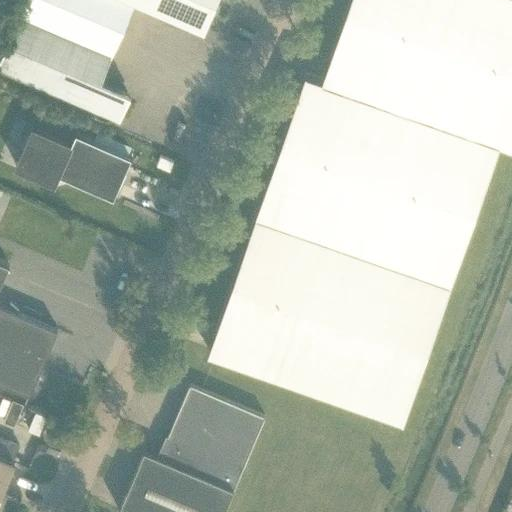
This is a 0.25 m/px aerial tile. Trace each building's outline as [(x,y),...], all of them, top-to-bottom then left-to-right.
[(24,0),(17,18),(111,57),(134,0),(24,0)] [(215,0),(148,0),(205,24),(215,0)] [(305,72),(256,211),(208,350),(402,417),(498,140),(511,144),(511,0),(349,0),(322,78),(305,72)] [(101,80),(111,57),(17,18),(0,57),(0,67),(120,119),(131,93),(101,80)] [(113,197),(131,157),(76,132),(71,143),(32,126),(15,165),(54,182),(58,173),(113,197)] [(170,170),(173,161),(160,155),(157,164),(170,170)] [(57,328),(0,303),(0,283),(8,264),(0,260),(0,380),(30,393),(57,328)] [(123,511),(222,511),(230,495),(265,415),(190,382),(159,455),(144,449),(118,510),(123,511)] [(15,460),(0,453),(0,511),(10,511),(15,500),(1,493),(15,460)]
